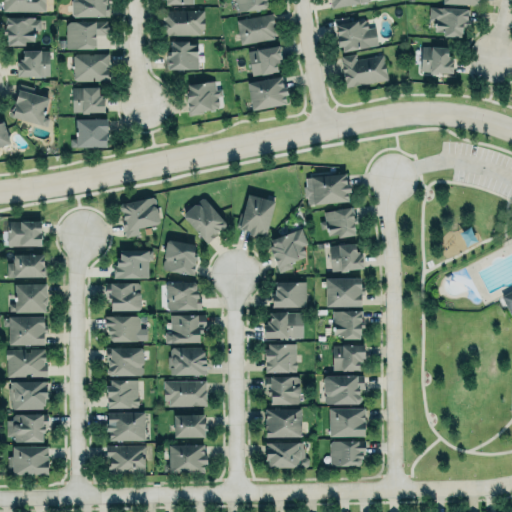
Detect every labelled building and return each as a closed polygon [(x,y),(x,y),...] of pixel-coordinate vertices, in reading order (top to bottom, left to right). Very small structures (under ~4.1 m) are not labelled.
[(1,0),(2,10),(44,11),(44,0),(1,0)] [(70,0),(70,12),(73,14),(108,15),(108,1),(106,1),(106,0),(70,0)] [(233,0),(234,10),(263,7),(266,4),(265,0),(233,0)] [(468,25),(469,8),(467,8),(467,6),(428,5),(427,19),(433,19),(432,30),(443,31),(442,34),(459,35),(459,31),(461,31),(461,24),(468,25)] [(161,9),(203,8),(203,28),(198,28),(198,33),(165,33),(165,32),(161,32),(161,9)] [(239,43),(275,39),(272,13),(236,18),(239,43)] [(4,15),(5,15),(34,15),(34,17),(40,17),(40,28),(34,28),(34,36),(34,40),(24,40),(24,43),(6,43),(6,39),(5,39),(5,32),(2,32),(2,26),(5,26),(5,21),(4,21),(4,15)] [(333,18),(336,33),(335,33),(337,45),(341,44),(343,50),(377,43),(373,26),(367,27),(365,18),(357,19),(357,18),(349,20),(347,15),(333,18)] [(64,18),(65,45),(95,44),(95,36),(107,36),(106,17),(64,18)] [(170,38),(170,43),(168,43),(168,45),(169,45),(169,50),(165,50),(165,56),(166,56),(166,66),(166,67),(167,67),(197,67),(197,52),(198,52),(198,48),(197,46),(196,45),(196,43),(188,43),(188,38),(170,38)] [(277,71),(275,60),(280,60),(278,45),(247,50),(250,75),(277,71)] [(452,56),(447,56),(447,46),(420,45),(419,72),(452,73),(452,56)] [(16,74),(32,74),(32,76),(40,76),(40,74),(48,74),(48,49),(39,49),(39,48),(22,48),(22,56),(19,57),(18,60),(16,60),(16,74)] [(108,53),(72,52),(71,80),(107,81),(108,53)] [(383,54),(356,58),(356,53),(340,55),(343,85),(386,80),(383,54)] [(251,109),(286,103),(281,75),(246,81),(251,109)] [(188,83),(212,79),(214,88),(220,87),(221,95),(216,96),(218,107),(202,109),(202,111),(187,114),(183,94),(186,93),(185,89),(189,89),(188,83)] [(15,81),(9,103),(12,104),(9,115),(44,125),(47,117),(43,115),(49,91),(15,81)] [(71,86),(71,111),(80,111),(80,113),(88,112),(88,110),(102,110),(101,98),(100,98),(100,93),(97,93),(97,85),(71,86)] [(0,117),(8,139),(0,142),(0,117)] [(106,118),(74,118),(75,146),(106,145),(106,118)] [(348,201),(346,174),(304,175),(305,203),(348,201)] [(247,192),(274,200),(266,233),(256,231),(255,234),(248,233),(249,230),(239,226),(236,225),(239,211),(242,211),(247,192)] [(118,205),(120,201),(151,195),(154,197),(155,201),(153,203),(155,206),(159,219),(157,222),(136,226),(137,232),(126,234),(124,228),(123,228),(122,223),(126,222),(125,217),(122,217),(121,210),(118,208),(118,205)] [(205,241),(183,215),(183,212),(193,203),(197,203),(197,199),(200,197),(204,197),(224,220),(224,225),(221,227),(218,227),(214,231),(215,233),(205,241)] [(322,210),(323,219),(318,220),(319,229),(324,228),(324,231),(326,231),(326,234),(336,233),(337,236),(353,233),(352,229),(354,229),(352,222),(355,221),(354,217),(352,217),(350,206),(322,210)] [(40,219),(40,244),(20,244),(11,244),(10,245),(8,245),(6,243),(6,241),(7,241),(6,230),(9,230),(9,228),(6,228),(6,219),(40,219)] [(305,256),(302,245),(306,244),(301,228),(267,238),(277,272),(291,268),(289,261),(305,256)] [(165,239),(162,255),(164,257),(162,260),(162,265),(162,268),(165,269),(193,274),(197,251),(193,250),(195,242),(168,238),(165,239)] [(338,243),(354,241),(355,250),(358,249),(358,253),(361,253),(362,267),(347,268),(347,270),(340,271),(339,269),(330,270),(329,257),(328,244),(337,244),(337,242),(338,243)] [(115,277),(148,277),(148,259),(151,259),(151,249),(114,250),(115,277)] [(13,252),(13,261),(6,261),(6,275),(47,275),(47,263),(43,263),(43,252),(13,252)] [(324,306),(361,305),(361,277),(324,277),(324,306)] [(198,308),(198,280),(164,281),(165,309),(198,308)] [(271,305),(271,292),(274,292),(274,288),(275,288),(275,280),(304,280),(304,305),(271,305)] [(137,308),(139,306),(139,293),(138,291),(139,289),(139,284),(136,281),(104,281),(104,295),(107,295),(107,300),(110,300),(110,308),(137,308)] [(14,282),(46,282),(46,295),(47,296),(47,304),(45,304),(45,311),(14,311),(14,310),(9,309),(8,302),(14,302),(14,282)] [(511,288),(500,294),(510,315),(511,314),(511,288)] [(332,309),(361,309),(361,315),(360,315),(360,320),(364,319),(364,327),(360,327),(360,333),(358,333),(358,337),(341,337),(341,333),(332,333),(332,309)] [(263,336),(278,336),(278,337),(282,337),(282,336),(284,336),(284,337),(286,338),(286,336),(289,336),(289,338),(293,338),(293,336),(295,336),(295,324),(300,324),(300,311),(295,311),(287,311),(287,310),(285,310),(285,311),(269,311),(269,319),(266,319),(266,323),(263,323),(263,336)] [(204,314),(169,313),(169,331),(164,331),(164,341),(198,342),(198,333),(204,333),(204,314)] [(13,315),(44,314),(44,324),(47,324),(47,331),(43,332),(44,343),(9,343),(9,324),(2,324),(2,317),(8,317),(8,315),(13,315)] [(111,340),(136,340),(139,337),(144,337),(144,324),(139,324),(139,317),(136,314),(103,314),(103,328),(104,328),(104,329),(106,329),(106,332),(109,332),(108,333),(108,337),(111,340)] [(295,342),(264,343),(264,371),(295,371),(295,342)] [(330,343),(331,369),(358,369),(358,360),(361,360),(361,357),(364,357),(363,342),(330,343)] [(172,346),(169,348),(169,354),(166,354),(167,367),(169,367),(169,373),(205,373),(205,354),(203,354),(203,349),(200,349),(200,345),(172,346)] [(142,347),(106,347),(106,375),(142,374),(142,347)] [(5,348),(5,357),(7,357),(7,375),(13,375),(15,374),(25,374),(25,372),(30,372),(30,374),(47,374),(47,362),(45,362),(45,350),(44,350),(44,348),(30,348),(30,351),(25,351),(25,348),(5,348)] [(325,374),(363,374),(363,388),(357,388),(358,394),(359,396),(360,400),(356,403),(326,403),(323,400),(323,395),(326,394),(322,390),(322,377),(325,374)] [(299,403),(298,375),(265,376),(265,403),(299,403)] [(107,407),(137,406),(137,378),(106,379),(107,407)] [(205,379),(163,380),(164,406),(205,405),(205,379)] [(10,381),(10,387),(9,387),(9,399),(10,399),(10,406),(12,408),(42,407),(41,404),(44,404),(44,397),(46,397),(46,380),(10,381)] [(264,407),(264,436),(300,435),(300,407),(264,407)] [(328,435),(328,407),(363,407),(363,435),(328,435)] [(105,410),(144,410),(144,439),(108,439),(108,430),(104,430),(104,421),(105,421),(105,410)] [(15,413),(47,412),(47,426),(45,426),(45,429),(45,432),(43,432),(43,440),(15,440),(13,438),(13,435),(6,435),(6,419),(12,419),(12,416),(15,413)] [(202,413),(172,414),(173,436),(203,436),(202,413)] [(332,439),(329,442),(329,461),(331,464),(357,464),(360,461),(360,457),(362,457),(362,453),(364,453),(364,440),(358,440),(358,439),(332,439)] [(264,442),(264,459),(266,459),(266,467),(306,466),(307,463),(308,458),(305,456),(304,456),(304,446),(302,446),(302,440),(264,442)] [(104,443),(104,457),(108,457),(108,461),(107,461),(107,468),(108,468),(108,473),(143,473),(143,457),(141,457),(141,453),(144,453),(144,445),(143,445),(143,443),(104,443)] [(167,443),(167,462),(163,462),(163,471),(202,471),(202,462),(206,462),(206,454),(203,454),(203,443),(167,443)] [(11,473),(47,474),(47,446),(12,445),(11,473)]
